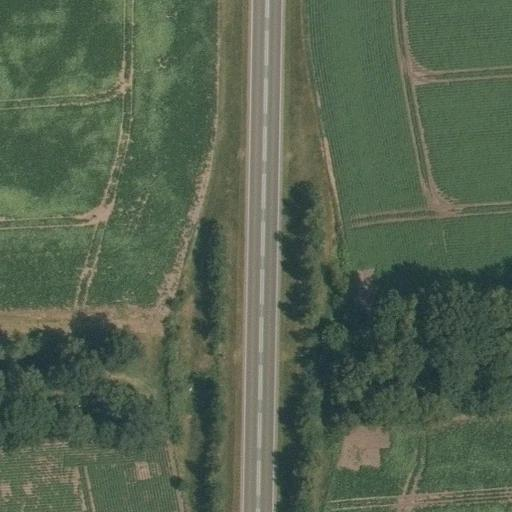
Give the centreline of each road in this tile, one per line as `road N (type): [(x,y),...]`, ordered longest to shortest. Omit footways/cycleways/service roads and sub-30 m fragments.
road 1 (trunk): [(258,511),(267,0)]
road 2 (track): [(511,330),(366,343)]
road 3 (track): [(0,375),(138,364)]
